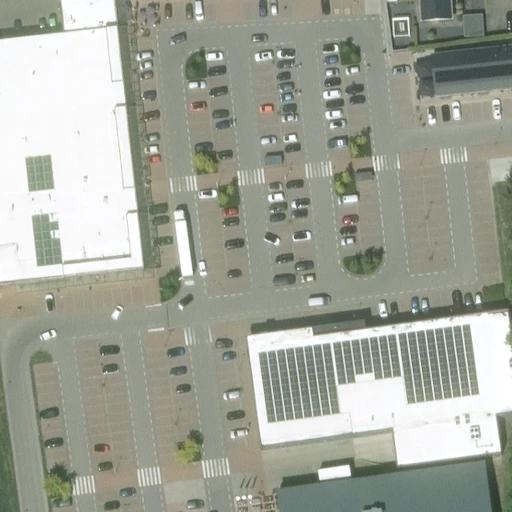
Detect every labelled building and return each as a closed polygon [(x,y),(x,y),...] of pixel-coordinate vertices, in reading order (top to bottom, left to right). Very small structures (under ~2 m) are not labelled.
[(57,0),(62,37),(0,43),(0,288),(136,274),(111,32),(108,0),(57,0)] [(448,0),(420,0),(422,22),(450,21),(448,0)] [(461,16),(462,38),(481,37),(480,16),(461,16)] [(407,36),(408,24),(393,23),(393,36),(407,36)] [(511,55),(511,49),(432,57),(436,99),(511,90),(511,55)] [(295,274),(313,273),(311,243),(294,244),(295,268),(286,269),(285,257),(277,257),(279,283),(296,282),(295,274)] [(269,432),(257,434),(259,451),(260,451),(444,426),(449,460),(501,453),(497,419),(511,417),(511,336),(509,313),(365,332),(364,325),(364,324),(323,330),(284,335),(286,343),(257,347),(269,432)] [(279,496),(278,496),(280,511),(491,511),(485,468),(279,496)]
